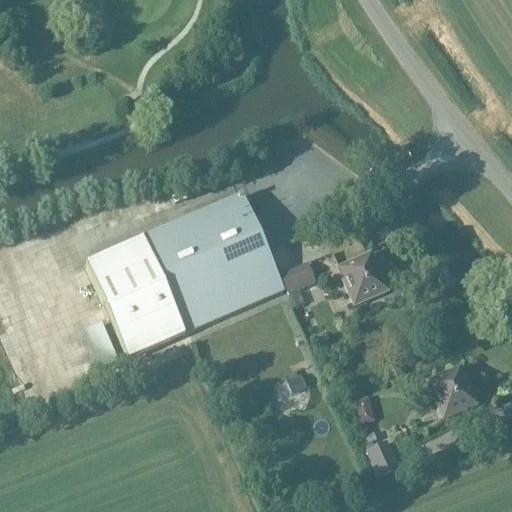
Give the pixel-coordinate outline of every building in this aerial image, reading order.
[(141,243),(142,244),(85,269),(125,362),(182,337),(183,338),(282,295),(240,200),(141,243)] [(353,309),(386,294),(370,258),(337,272),(353,309)] [(280,278),(288,297),(313,286),(305,267),(280,278)] [(315,354),(300,358),(305,377),(320,373),(315,354)] [(443,422),(475,408),(459,371),(426,386),(443,422)] [(358,391),(361,412),(373,410),(369,389),(358,391)] [(386,447),(366,456),(378,481),(398,473),(386,447)]
